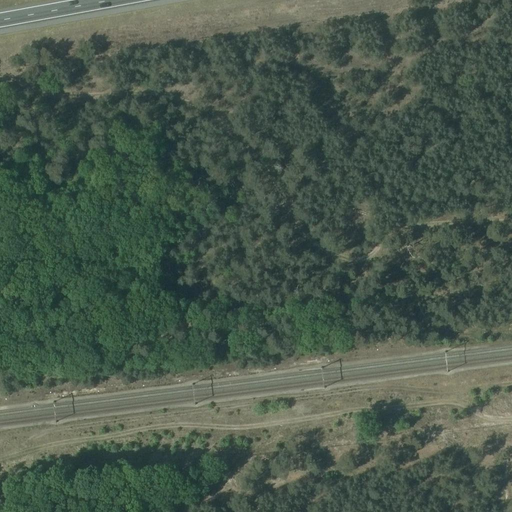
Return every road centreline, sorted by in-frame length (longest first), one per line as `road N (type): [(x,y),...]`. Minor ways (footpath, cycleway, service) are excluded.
road 1 (track): [(0,79),(52,94),(185,101),(252,153),(302,230),(336,256),(368,256),(399,230),(511,216)]
road 2 (track): [(0,458),(158,427),(236,428),(444,401),(489,419),(511,418)]
